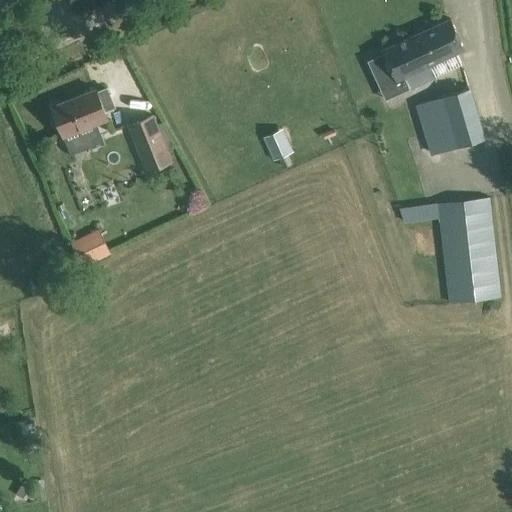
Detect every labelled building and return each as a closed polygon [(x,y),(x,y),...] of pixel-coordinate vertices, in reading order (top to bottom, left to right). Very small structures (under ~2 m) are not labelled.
[(451,19),(416,35),(430,64),(436,77),(461,65),(456,52),(464,48),(451,19)] [(384,55),(369,62),(381,87),(396,80),(404,76),(410,90),(436,78),(436,77),(430,64),(416,35),(382,51),(384,55)] [(54,113),(49,115),(55,130),(60,128),(64,137),(97,124),(108,119),(104,110),(114,107),(107,88),(97,92),(96,89),(79,95),(68,100),(51,106),(54,113)] [(483,138),(468,88),(419,103),(434,153),(483,138)] [(154,114),(128,124),(147,172),(173,162),(168,150),(176,147),(162,121),(158,123),(154,114)] [(293,151),(282,128),(263,137),(274,161),(278,158),(283,168),(292,164),(288,154),(293,151)] [(324,139),(337,134),(335,128),(322,133),(324,139)] [(401,207),(400,207),(405,223),(440,219),(449,302),(480,299),(500,297),(489,197),(469,199),(438,203),(438,202),(401,207)] [(111,253),(99,229),(71,242),(83,267),(111,253)]
